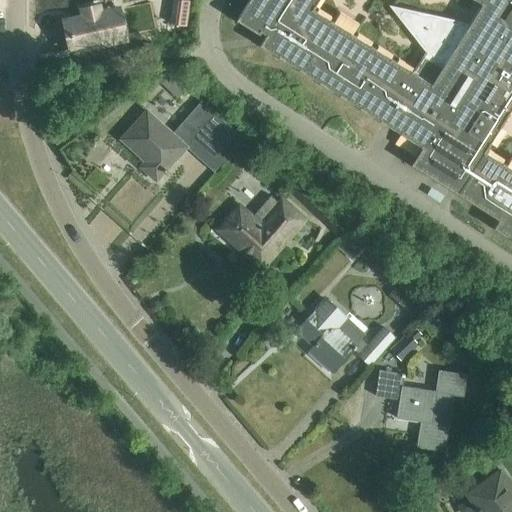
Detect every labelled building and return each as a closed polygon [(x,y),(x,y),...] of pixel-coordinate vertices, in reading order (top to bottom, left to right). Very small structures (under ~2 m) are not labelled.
[(511,0),(249,0),(236,21),(259,35),(260,32),(266,36),(259,46),(422,148),(411,165),(499,220),(494,228),(511,239),(511,0)] [(70,20),(63,21),(64,23),(67,23),(70,34),(69,34),(70,38),(72,45),(88,42),(90,47),(105,44),(125,39),(121,20),(112,22),(110,11),(99,14),(98,6),(82,9),(83,17),(70,20)] [(195,158),(225,125),(200,103),(171,135),(146,113),(121,140),(141,158),(142,157),(150,164),(144,171),(156,182),(176,160),(173,157),(182,147),(195,158)] [(281,202),(280,204),(271,197),(251,219),(239,209),(218,232),(261,270),(304,222),(281,202)] [(347,295),(362,311),(376,298),(361,282),(347,295)] [(360,341),(364,337),(325,302),(297,332),(315,348),(310,353),(333,373),(353,351),(358,356),(358,357),(369,366),(394,339),(383,329),(367,347),(360,341)] [(415,327),(391,350),(401,361),(419,344),(417,342),(423,336),(415,327)] [(439,372),(436,393),(403,388),(405,375),(380,372),(376,397),(400,401),(397,420),(420,423),(416,449),(445,453),(453,396),(464,398),(467,376),(439,372)] [(500,474),(468,497),(473,505),(478,511),(511,511),(511,490),(506,482),(500,474)]
